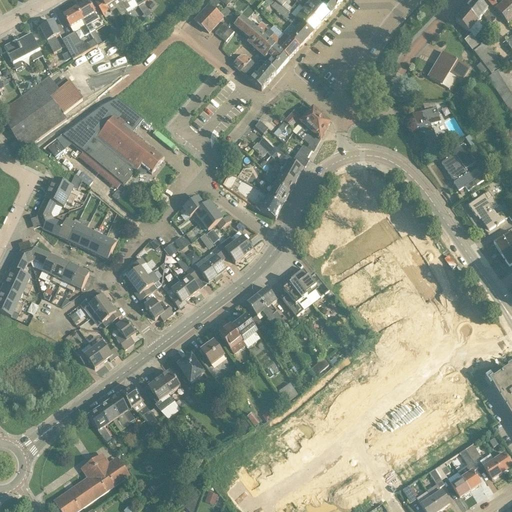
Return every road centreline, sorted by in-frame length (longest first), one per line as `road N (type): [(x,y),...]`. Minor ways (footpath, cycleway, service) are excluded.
road 1 (residential): [(157,347),(108,278),(183,197),(208,192),(279,246)]
road 2 (unclassified): [(495,293),(404,170),(374,157),(342,158)]
road 3 (residential): [(458,0),(408,55),(376,115),(341,117)]
road 4 (unclassified): [(19,454),(157,347)]
road 5 (unclassified): [(157,347),(279,246)]
road 6 (residential): [(232,143),(288,74),(341,117)]
road 7 (residential): [(341,117),(362,63),(412,0)]
